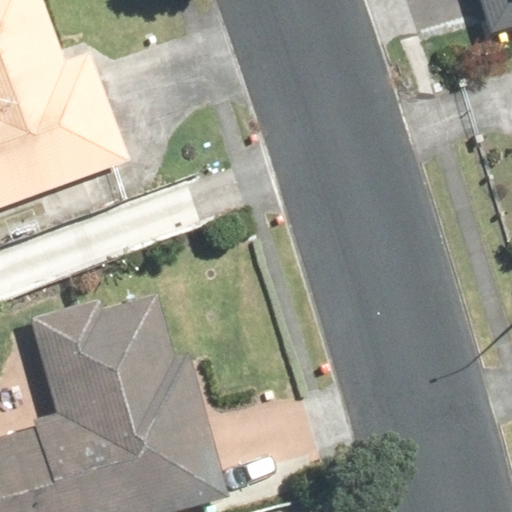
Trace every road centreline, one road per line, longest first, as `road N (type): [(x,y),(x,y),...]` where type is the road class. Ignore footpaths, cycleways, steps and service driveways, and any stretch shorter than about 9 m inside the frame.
road 1 (residential): [(276,0),(433,511)]
road 2 (unknown): [(333,172),(0,275)]
